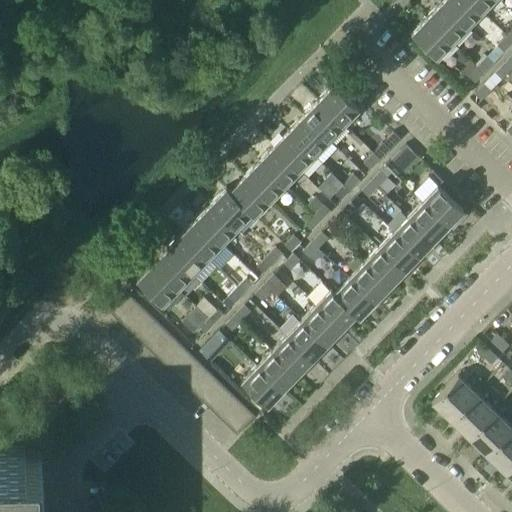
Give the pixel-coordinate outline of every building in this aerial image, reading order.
[(480,10),(469,0),(440,0),(440,1),(465,25),(480,10)] [(489,0),(469,0),(480,10),(489,0)] [(465,25),(440,1),(425,16),(450,41),(465,25)] [(450,41),(425,16),(410,31),(436,56),(450,41)] [(503,50),(511,41),(505,34),(496,44),(503,50)] [(510,68),(511,65),(511,52),(503,61),(510,68)] [(482,71),(492,61),(486,54),(476,65),(482,71)] [(501,77),(510,68),(503,61),(494,71),(501,77)] [(474,81),(482,71),(476,65),(467,74),(474,81)] [(357,107),(331,82),(317,97),(343,122),(357,107)] [(480,99),(490,89),(483,82),(473,92),(480,99)] [(343,122),(317,97),(302,113),(328,138),(343,122)] [(328,138),(302,113),(287,128),(313,153),(328,138)] [(313,153),(287,128),(272,143),(298,168),(313,153)] [(379,158),(388,149),(381,142),(372,151),(379,158)] [(298,168),(272,143),(257,159),(283,184),(298,168)] [(397,164),(407,154),(400,148),(391,158),(397,164)] [(369,168),(379,158),(372,151),(362,161),(369,168)] [(283,184),(257,159),(243,174),(268,199),(283,184)] [(377,185),(386,176),(379,169),(370,178),(377,185)] [(349,189),(359,179),(352,172),(342,182),(349,189)] [(268,199),(243,174),(229,189),(250,211),(254,215),(268,199)] [(367,195),(377,185),(370,178),(360,189),(367,195)] [(340,198),(349,189),(342,182),(333,192),(340,198)] [(462,208),(436,183),(421,198),(447,223),(462,208)] [(250,211),(229,189),(225,185),(209,201),(235,226),(250,211)] [(447,223),(421,198),(406,214),(432,238),(447,223)] [(347,216),(357,206),(350,199),(340,209),(347,216)] [(235,226),(209,201),(194,217),(220,242),(235,226)] [(319,219),(329,209),(323,202),(313,212),(319,219)] [(337,226),(347,216),(340,209),(331,219),(337,226)] [(310,229),(319,219),(313,212),(303,222),(310,229)] [(432,238),(406,214),(391,229),(417,254),(432,238)] [(220,242),(194,217),(180,232),(206,257),(220,242)] [(417,254),(391,229),(377,244),(402,269),(417,254)] [(317,246),(327,236),(320,230),(310,240),(317,246)] [(206,257),(180,232),(165,247),(191,272),(206,257)] [(290,250),(299,240),(293,233),(283,243),(290,250)] [(281,252),(270,240),(260,250),(265,255),(272,262),(281,252)] [(308,256),(317,246),(310,240),(301,249),(308,256)] [(402,269),(377,244),(362,260),(387,285),(402,269)] [(191,272),(165,247),(150,263),(176,288),(191,272)] [(289,268),(299,258),(292,252),(283,262),(289,268)] [(262,271),(272,262),(265,255),(256,265),(262,271)] [(387,285),(362,260),(347,275),(373,300),(387,285)] [(150,263),(135,278),(161,303),(167,309),(182,293),(176,288),(150,263)] [(269,289),(279,279),(272,272),(262,282),(269,289)] [(373,300),(347,275),(333,290),(354,312),(358,315),(373,300)] [(242,292),(252,282),(245,276),(235,286),(242,292)] [(260,298),(269,289),(262,282),(253,292),(260,298)] [(233,302),(242,292),(235,286),(226,295),(233,302)] [(354,312),(333,290),(329,286),(314,302),(339,327),(354,312)] [(116,318),(134,299),(126,291),(108,310),(116,318)] [(125,326),(143,307),(134,299),(116,318),(125,326)] [(240,320),(250,309),(243,302),(233,313),(240,320)] [(339,327),(314,302),(299,318),(325,343),(339,327)] [(212,323),(222,312),(216,306),(206,317),(212,323)] [(133,334),(151,316),(143,307),(125,326),(133,334)] [(231,329),(240,320),(233,313),(224,322),(231,329)] [(142,343),(160,324),(151,316),(133,334),(142,343)] [(203,332),(212,323),(206,317),(197,326),(203,332)] [(325,343),(299,318),(284,333),(310,358),(325,343)] [(150,351),(169,332),(160,324),(142,343),(150,351)] [(508,342),(497,331),(490,338),(502,349),(508,342)] [(159,359),(177,340),(169,332),(150,351),(159,359)] [(310,358),(284,333),(269,348),(295,373),(310,358)] [(168,367),(186,349),(177,340),(159,359),(168,367)] [(205,343),(199,349),(209,359),(215,352),(205,343)] [(496,355),(484,344),(478,350),(489,361),(496,355)] [(295,373),(269,348),(254,364),(280,389),(295,373)] [(176,376),(194,357),(186,349),(168,367),(176,376)] [(185,384),(203,365),(194,357),(176,376),(185,384)] [(280,389),(254,364),(240,379),(265,404),(280,389)] [(193,392),(211,373),(203,365),(185,384),(193,392)] [(511,370),(509,368),(503,374),(511,383),(511,370)] [(72,391),(51,371),(33,389),(54,409),(72,391)] [(448,417),(475,389),(457,372),(430,399),(448,417)] [(202,400),(220,382),(211,373),(193,392),(202,400)] [(210,409),(228,390),(220,382),(202,400),(210,409)] [(466,434),(493,407),(475,389),(448,417),(466,434)] [(219,417),(237,398),(228,390),(210,409),(219,417)] [(227,425),(246,406),(237,398),(219,417),(227,425)] [(236,433),(254,415),(246,406),(227,425),(236,433)] [(484,451),(511,424),(493,407),(466,434),(484,451)] [(502,469),(511,458),(511,425),(511,424),(484,451),(502,469)] [(0,511),(37,511),(36,473),(36,446),(0,446),(0,511)] [(511,478),(511,458),(502,469),(511,478)]
